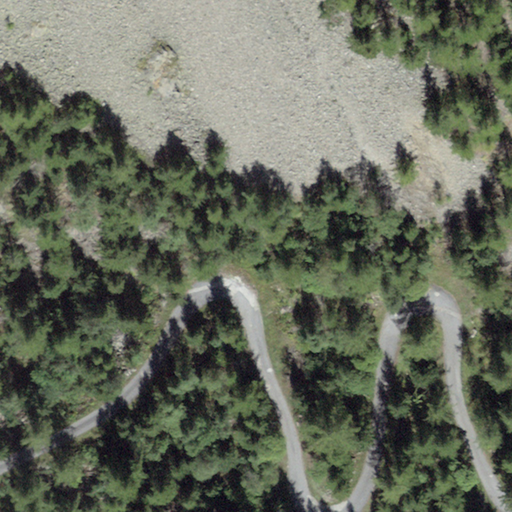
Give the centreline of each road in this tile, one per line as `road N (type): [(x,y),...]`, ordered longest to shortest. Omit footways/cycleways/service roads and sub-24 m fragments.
road 1 (track): [(308,511),(296,427),(270,374),(261,325),(243,295),(214,291),(187,313),(159,369),(125,406),(0,472)]
road 2 (track): [(511,498),(472,445),(450,309),(427,304),(399,317),(369,496),(358,511)]
